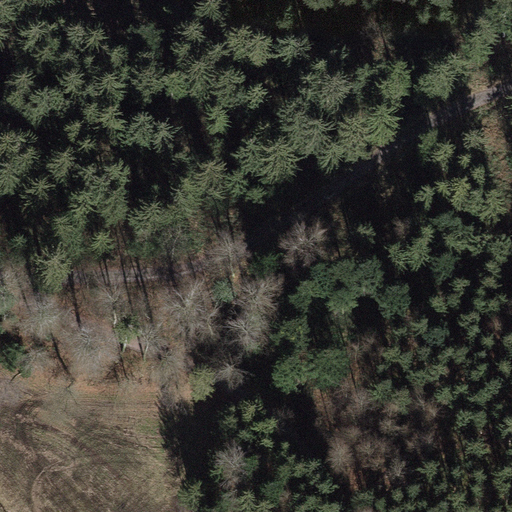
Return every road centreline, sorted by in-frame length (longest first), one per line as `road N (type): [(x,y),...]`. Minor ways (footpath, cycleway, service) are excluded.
road 1 (track): [(0,285),(212,258),(440,118),(511,88)]
road 2 (track): [(343,511),(318,468),(255,399),(167,353),(0,291)]
